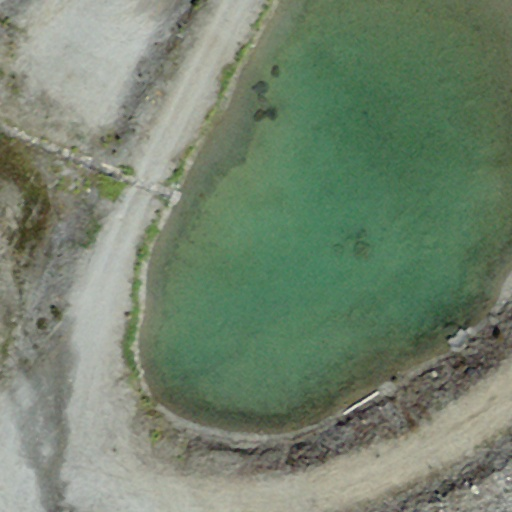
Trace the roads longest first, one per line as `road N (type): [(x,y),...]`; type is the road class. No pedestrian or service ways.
road 1 (track): [(157,511),(117,486),(99,416),(110,319),(250,0)]
road 2 (track): [(511,434),(404,493),(314,511)]
